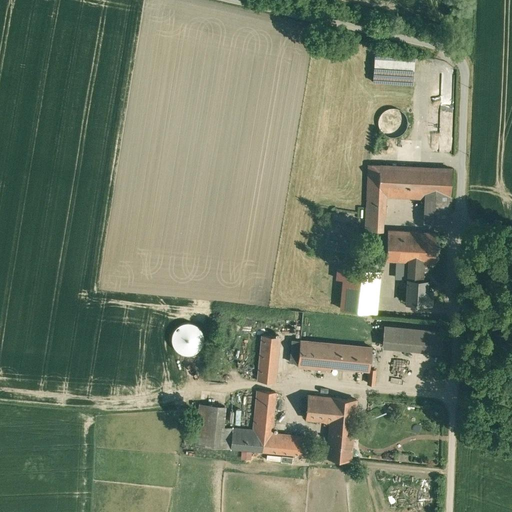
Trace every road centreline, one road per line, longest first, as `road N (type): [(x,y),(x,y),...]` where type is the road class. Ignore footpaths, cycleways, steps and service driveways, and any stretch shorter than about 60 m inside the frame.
road 1 (residential): [(366,0),(444,19),(443,187),(511,211)]
road 2 (unknown): [(434,395),(262,383)]
